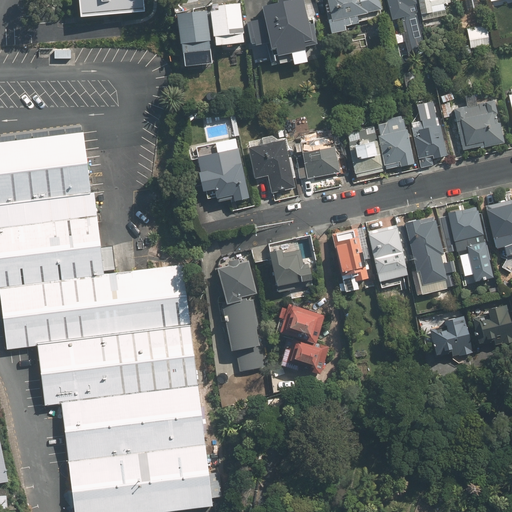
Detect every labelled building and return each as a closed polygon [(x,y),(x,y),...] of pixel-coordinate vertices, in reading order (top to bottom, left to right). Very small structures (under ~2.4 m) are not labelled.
[(76,0),(79,19),(148,13),(147,0),(76,0)] [(307,27),(302,0),(279,0),(280,3),(262,7),(270,49),(276,48),(277,54),(282,54),(284,65),(303,61),(301,50),(315,47),(311,26),(307,27)] [(345,27),(358,24),(357,16),(382,11),(379,0),(327,0),(331,20),(328,21),(331,34),(346,31),(345,27)] [(386,0),(391,19),(403,17),(404,20),(420,16),(416,0),(386,0)] [(418,0),(422,15),(433,12),(432,7),(451,3),(450,0),(418,0)] [(241,9),(211,12),(215,47),(245,44),(241,9)] [(212,64),(207,11),(178,14),(183,67),(212,64)] [(404,29),(401,29),(407,59),(424,55),(417,19),(403,22),(404,29)] [(489,44),(486,26),(468,29),(470,47),(489,44)] [(504,142),(493,99),(452,109),(450,102),(441,104),(444,117),(453,115),(463,153),(504,142)] [(418,163),(419,169),(435,165),(434,159),(447,156),(438,114),(408,121),(418,163)] [(374,128),(384,170),(418,163),(408,121),(407,117),(374,125),(374,128)] [(384,170),(374,128),(346,135),(356,177),(384,170)] [(0,209),(93,198),(85,132),(0,143),(0,209)] [(300,143),(303,159),(300,160),(302,166),(297,167),(300,181),(340,172),(332,136),(300,143)] [(233,198),(234,201),(247,199),(237,139),(185,148),(186,160),(195,158),(201,199),(217,196),(217,201),(233,198)] [(287,139),(247,148),(255,180),(268,177),(272,193),(298,187),(287,139)] [(103,273),(93,198),(0,209),(0,269),(2,286),(103,273)] [(511,201),(487,207),(495,248),(505,246),(507,258),(511,257),(511,201)] [(475,284),(494,280),(479,209),(440,217),(447,250),(457,248),(463,276),(473,274),(475,284)] [(366,223),(378,283),(410,277),(397,217),(366,223)] [(420,295),(451,289),(448,274),(455,272),(453,260),(445,262),(436,218),(405,224),(420,295)] [(366,269),(372,267),(364,229),(332,235),(344,292),(358,289),(356,282),(368,279),(366,269)] [(276,285),(312,278),(309,264),(302,265),(299,248),(269,253),(276,285)] [(255,295),(249,262),(240,264),(239,259),(228,261),(229,267),(217,269),(224,307),(232,351),(237,350),(240,370),(263,366),(260,346),(261,346),(252,295),(255,295)] [(103,273),(2,286),(10,347),(39,343),(192,324),(184,263),(103,273)] [(477,342),(511,333),(511,328),(506,305),(485,310),(487,316),(472,320),(477,342)] [(283,334),(296,337),(288,363),(321,372),(328,347),(317,343),(325,316),(291,306),(283,334)] [(473,351),(464,317),(444,322),(445,326),(429,331),(435,353),(450,350),(451,356),(473,351)] [(200,385),(192,324),(39,343),(46,405),(63,403),(200,385)] [(207,445),(200,385),(63,403),(70,462),(207,445)] [(162,511),(215,505),(207,445),(70,462),(76,511),(162,511)]
